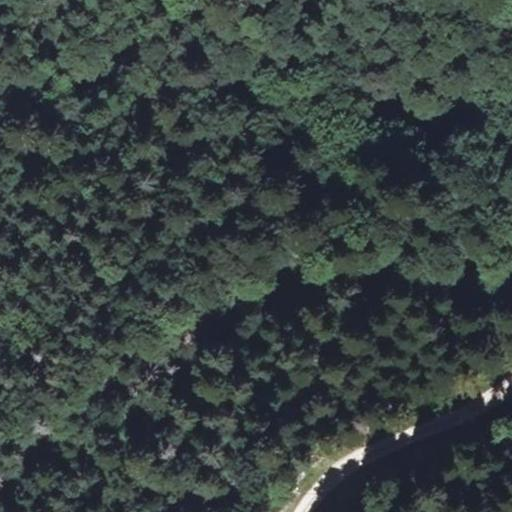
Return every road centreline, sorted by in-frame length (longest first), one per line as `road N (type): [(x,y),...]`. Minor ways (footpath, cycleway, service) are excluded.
road 1 (track): [(511,265),(306,275),(251,289),(79,365),(0,430)]
road 2 (track): [(511,380),(337,473),(308,511)]
